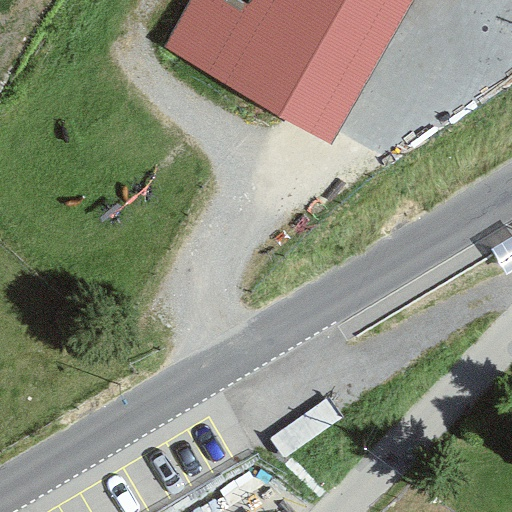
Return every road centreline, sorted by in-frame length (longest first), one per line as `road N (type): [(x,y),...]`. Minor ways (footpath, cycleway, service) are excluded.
road 1 (unclassified): [(511,190),(0,491)]
road 2 (unclassified): [(511,331),(336,511)]
